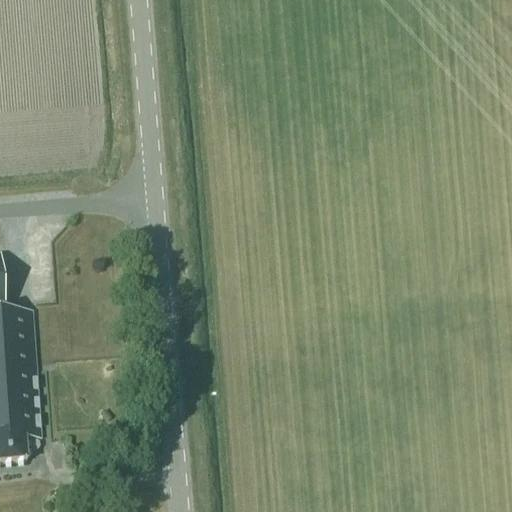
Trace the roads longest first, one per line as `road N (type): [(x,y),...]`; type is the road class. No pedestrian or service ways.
road 1 (tertiary): [(189,511),(160,171)]
road 2 (tertiary): [(160,171),(145,0)]
road 3 (unclassified): [(160,171),(0,180)]
